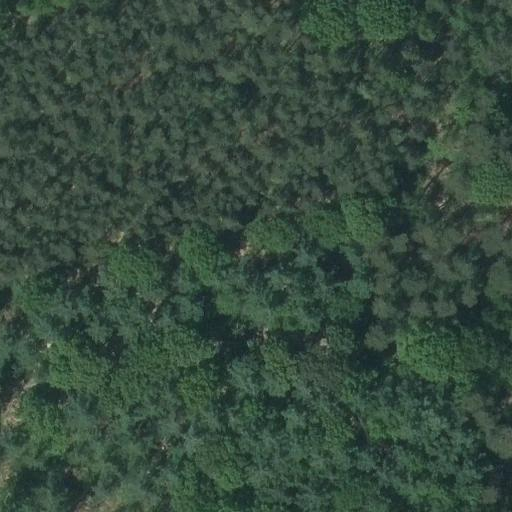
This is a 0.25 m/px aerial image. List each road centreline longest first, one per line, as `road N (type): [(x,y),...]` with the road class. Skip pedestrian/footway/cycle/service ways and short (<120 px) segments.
road 1 (track): [(0,388),(259,339),(440,363),(511,340)]
road 2 (track): [(118,362),(174,511)]
